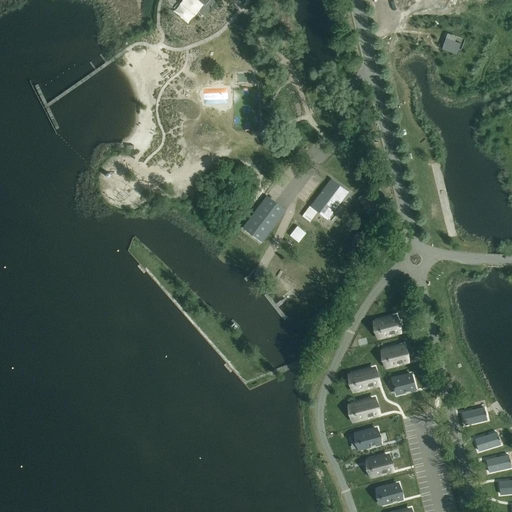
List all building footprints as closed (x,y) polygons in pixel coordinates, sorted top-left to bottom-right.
[(349,191),(331,179),(310,206),(328,219),(349,191)] [(297,226),(290,236),(299,242),(306,233),(297,226)] [(347,247),(331,281),(342,286),(358,252),(359,252),(365,237),(356,233),(349,248),(347,247)] [(372,241),(370,258),(380,259),(382,242),(372,241)] [(435,289),(457,283),(455,274),(433,279),(435,289)] [(387,295),(388,303),(399,302),(398,294),(387,295)] [(378,322),(377,322),(378,322),(379,329),(379,331),(380,331),(381,335),(381,336),(382,336),(382,335),(390,333),(390,334),(394,333),(394,332),(399,331),(399,330),(396,318),(396,317),(395,317),(378,322)] [(386,351),(385,351),(385,352),(386,352),(387,358),(387,360),(388,360),(389,364),(389,365),(397,363),(398,363),(402,362),(402,361),(407,360),(404,347),(404,346),(403,346),(403,347),(386,351)] [(320,385),(329,366),(321,363),(313,382),(320,385)] [(356,374),(356,375),(358,381),(357,381),(357,383),(358,383),(359,387),(359,388),(360,388),(368,386),(369,386),(368,386),(372,385),(373,385),(373,384),(377,383),(378,383),(377,383),(374,370),(374,369),(373,369),(374,370),(356,374)] [(475,379),(483,377),(482,370),(474,371),(475,379)] [(411,375),(411,374),(411,375),(393,379),(393,380),(395,386),(394,386),(395,388),(396,392),(396,393),(397,393),(405,391),(406,391),(405,391),(409,390),(410,390),(410,389),(414,388),(415,388),(414,388),(411,375)] [(355,395),(337,394),(337,404),(355,404),(355,395)] [(356,404),(356,405),(358,411),(357,411),(357,413),(358,413),(359,418),(360,418),(368,416),(372,415),(373,415),(372,415),(377,413),(377,414),(378,413),(377,413),(374,400),(374,399),(373,400),(356,404)] [(483,408),(462,413),(465,425),(486,420),(485,415),(486,415),(485,412),(484,412),(483,408)] [(359,434),(358,434),(360,441),(359,441),(360,443),(361,443),(362,447),(362,448),(362,447),(370,445),(370,446),(371,446),(371,445),(375,444),(375,445),(375,444),(379,443),(380,443),(380,442),(376,429),(377,429),(376,429),(359,434)] [(496,432),(475,438),(479,451),(500,444),(498,439),(499,439),(498,437),(496,432)] [(430,457),(436,455),(431,439),(424,441),(430,457)] [(409,454),(400,456),(397,445),(393,446),(398,465),(411,462),(409,454)] [(508,455),(486,460),(489,472),(511,467),(510,462),(511,462),(510,459),(509,459),(508,455)] [(370,460),(370,461),(372,468),(371,468),(372,470),(372,469),(374,474),(373,474),(374,474),(382,472),(382,473),(383,473),(383,472),(386,471),(387,472),(387,471),(391,470),(392,470),(392,469),(388,456),(371,461),(370,460)] [(511,480),(499,482),(500,494),(511,493),(511,480)] [(380,489),(382,496),(381,496),(381,498),(382,498),(383,502),(383,503),(384,502),(392,500),(392,501),(392,500),(396,499),(396,500),(397,500),(397,499),(401,498),(402,498),(402,497),(401,497),(398,484),(397,484),(380,489)] [(505,499),(499,501),(501,509),(507,507),(505,499)] [(442,511),(449,511),(447,502),(440,503),(442,511)]
